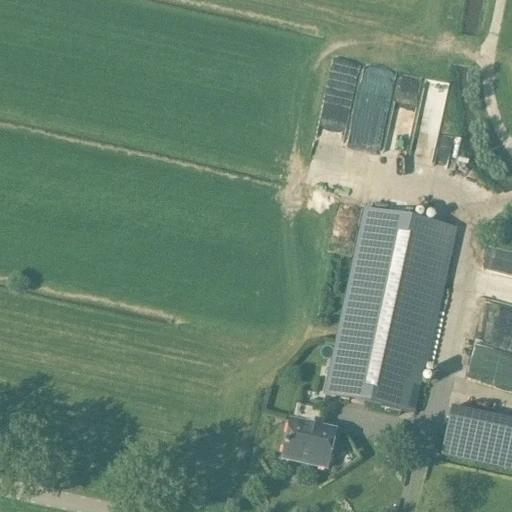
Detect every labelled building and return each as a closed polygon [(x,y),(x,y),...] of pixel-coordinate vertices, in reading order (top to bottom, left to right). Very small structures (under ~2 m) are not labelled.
[(343,180),(371,185),(388,75),(361,71),(343,180)] [(439,136),(448,84),(398,76),(394,102),(419,106),(414,136),(410,135),(405,159),(455,168),(460,140),(439,136)] [(414,417),(443,285),(455,230),(365,210),(353,265),(325,397),(414,417)] [(511,362),(462,349),(454,377),(511,393),(511,362)] [(290,423),(282,458),(307,463),(307,467),(325,471),(334,433),(320,430),(324,413),(294,406),(290,423)] [(511,424),(452,412),(442,459),(511,473),(511,424)] [(432,440),(430,452),(439,454),(441,442),(432,440)]
